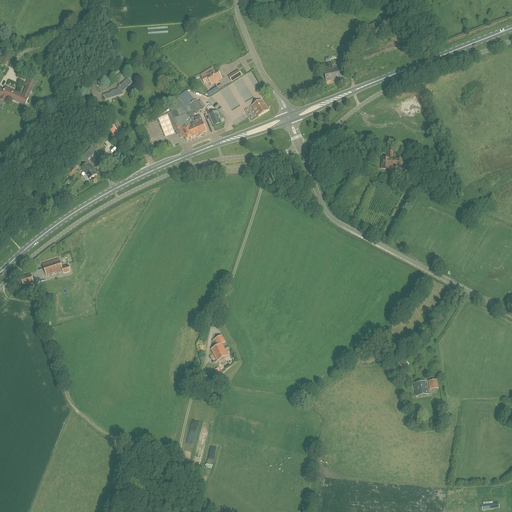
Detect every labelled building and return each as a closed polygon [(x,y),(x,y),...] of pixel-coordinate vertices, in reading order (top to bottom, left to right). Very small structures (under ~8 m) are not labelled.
[(374,24),(367,26),(358,29),(359,33),(369,30),(375,28),(374,25),(374,24)] [(347,43),(343,48),(341,51),(349,57),(355,48),(347,43)] [(3,55),(0,61),(0,64),(5,67),(9,59),(3,55)] [(338,67),(324,70),(326,82),(341,79),(338,67)] [(210,82),(212,85),(222,79),(216,69),(213,71),(211,72),(212,73),(207,76),(206,75),(202,78),(205,83),(206,83),(208,82),(209,83),(210,82)] [(238,70),(233,73),(237,79),(242,76),(238,70)] [(6,87),(4,90),(3,93),(2,93),(3,89),(0,87),(0,97),(1,98),(2,96),(25,106),(36,81),(28,78),(26,83),(27,83),(22,94),(6,87)] [(124,95),(123,93),(133,83),(128,79),(128,80),(124,84),(123,83),(118,88),(119,90),(111,92),(111,93),(104,96),(104,95),(103,95),(105,101),(124,95)] [(174,104),(169,108),(173,118),(175,124),(178,129),(177,130),(181,138),(182,137),(183,138),(184,138),(185,137),(185,139),(186,140),(192,137),(199,135),(202,133),(204,133),(206,132),(202,119),(200,115),(197,116),(194,118),(193,114),(191,112),(189,105),(188,106),(187,106),(184,102),(181,98),(179,96),(178,94),(176,95),(175,96),(176,98),(178,101),(177,101),(176,102),(176,105),(174,104)] [(197,100),(189,105),(191,112),(193,114),(195,113),(196,115),(204,109),(197,100)] [(252,106),(258,116),(268,110),(261,100),(252,106)] [(98,104),(94,109),(99,112),(102,107),(98,104)] [(217,111),(208,114),(213,127),(222,123),(217,111)] [(113,139),(115,138),(115,139),(121,135),(115,124),(109,128),(108,129),(113,139)] [(79,160),(83,164),(93,153),(89,149),(79,160)] [(381,158),(381,169),(390,170),(390,167),(403,167),(404,159),(391,158),(391,157),(393,157),(393,151),(388,151),(387,157),(389,157),(389,158),(381,158)] [(87,164),(81,167),(86,175),(83,176),(86,181),(89,180),(97,174),(91,165),(89,166),(87,164)] [(67,173),(71,177),(77,170),(73,167),(67,173)] [(419,180),(421,187),(428,184),(425,177),(419,180)] [(47,277),(63,271),(64,274),(70,272),(68,266),(62,268),(59,259),(43,265),(47,277)] [(21,276),(24,287),(34,284),(30,273),(21,276)] [(228,356),(222,345),(226,343),(222,335),(214,339),(217,346),(211,349),(217,362),(228,356)] [(397,362),(402,370),(409,366),(405,358),(397,362)] [(437,379),(428,381),(429,390),(438,389),(437,379)] [(429,394),(426,381),(414,384),(416,397),(429,394)] [(483,505),(481,505),(482,511),(493,509),(492,504),(489,504),(488,502),(483,503),(483,505)]
